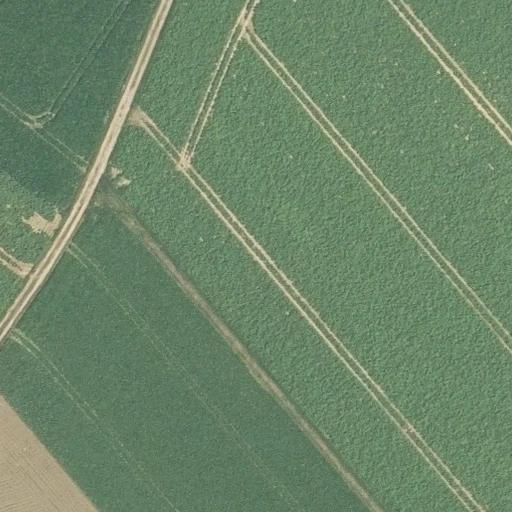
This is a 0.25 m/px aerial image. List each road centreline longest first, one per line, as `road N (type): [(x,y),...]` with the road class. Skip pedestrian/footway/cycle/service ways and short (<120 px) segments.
road 1 (track): [(380,511),(92,181)]
road 2 (track): [(167,0),(92,181),(0,340)]
road 3 (track): [(284,398),(511,200)]
